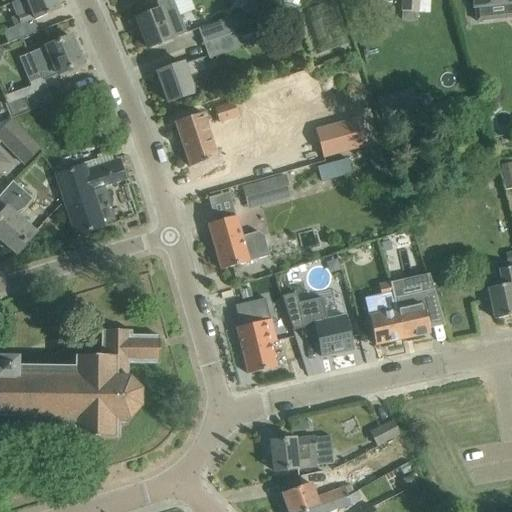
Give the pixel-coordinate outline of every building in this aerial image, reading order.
[(55,0),(18,0),(11,3),(21,26),(59,10),(55,0)] [(417,0),(402,0),(402,21),(416,22),(417,0)] [(160,9),(136,18),(147,48),(186,34),(174,4),(160,9)] [(203,43),(233,32),(247,27),(242,13),(228,18),(198,29),(203,43)] [(15,26),(4,30),(8,42),(19,38),(15,26)] [(239,48),(233,32),(203,43),(209,59),(239,48)] [(18,57),(30,85),(42,80),(57,74),(57,75),(82,65),(70,36),(18,57)] [(302,51),(297,36),(281,41),(286,56),(302,51)] [(183,64),(157,73),(168,103),(193,94),(188,78),(206,71),(202,58),(183,65),(183,64)] [(53,105),(46,89),(7,103),(13,119),(53,105)] [(214,109),(219,123),(238,117),(238,115),(258,109),(254,95),(214,109)] [(283,150),(307,144),(299,109),(275,114),(283,150)] [(218,158),(208,131),(202,113),(175,122),(190,167),(218,158)] [(369,146),(360,116),(315,129),(324,159),(369,146)] [(40,149),(9,120),(0,123),(0,178),(1,177),(1,176),(12,165),(0,153),(0,142),(24,166),(40,149)] [(326,165),(330,180),(352,174),(347,158),(326,165)] [(125,179),(118,160),(86,171),(84,165),(55,174),(75,236),(104,226),(103,225),(100,215),(92,190),(125,179)] [(511,162),(500,165),(505,190),(511,188),(511,162)] [(289,189),(285,175),(258,183),(262,197),(289,189)] [(12,181),(0,194),(0,204),(5,209),(0,214),(0,240),(16,255),(36,232),(17,216),(32,199),(12,181)] [(208,195),(211,211),(231,208),(228,192),(208,195)] [(208,224),(221,270),(248,262),(269,256),(263,235),(258,232),(241,236),(235,217),(208,224)] [(511,265),(500,269),(503,285),(488,288),(494,319),(511,315),(511,265)] [(395,295),(391,282),(379,284),(381,298),(395,295)] [(240,291),(242,299),(251,297),(250,289),(240,291)] [(395,310),(402,339),(430,333),(427,322),(442,318),(434,289),(392,299),(395,310)] [(322,294),(325,315),(342,313),(339,291),(322,294)] [(323,358),(356,350),(347,316),(326,321),(321,301),(294,308),(302,343),(318,339),(323,358)] [(402,339),(395,310),(368,316),(375,345),(402,339)] [(276,367),(265,321),(236,328),(248,374),(276,367)] [(0,426),(10,427),(69,427),(69,437),(73,437),(73,438),(115,439),(115,438),(119,438),(120,423),(127,423),(127,419),(128,419),(140,407),(141,390),(128,377),(127,377),(127,363),(159,364),(159,336),(131,335),(131,330),(101,330),(101,357),(74,356),(74,357),(70,357),(70,367),(15,366),(15,360),(0,359),(0,426)] [(511,430),(511,388),(494,392),(502,432),(511,430)] [(476,395),(484,436),(502,432),(494,392),(476,395)] [(467,439),(484,436),(476,395),(459,399),(467,439)] [(459,399),(441,402),(449,443),(467,439),(459,399)] [(449,443),(441,402),(422,406),(430,446),(449,443)] [(393,420),(370,431),(378,445),(400,434),(393,420)] [(294,438),(271,441),(274,472),(318,466),(317,465),(334,463),(331,435),(295,439),(294,438)] [(500,453),(488,455),(490,462),(501,460),(500,453)] [(490,462),(488,455),(477,458),(478,464),(490,462)] [(453,462),(454,469),(466,467),(464,460),(453,462)] [(454,469),(453,462),(442,465),(443,471),(454,469)] [(281,494),(288,511),(302,511),(354,495),(354,493),(357,491),(350,473),(345,475),(343,468),(322,473),(325,487),(326,486),(328,492),(315,497),(310,484),(281,494)] [(413,473),(402,479),(407,490),(419,484),(413,473)] [(354,495),(302,511),(335,511),(336,511),(351,506),(350,505),(357,502),(354,495)]
